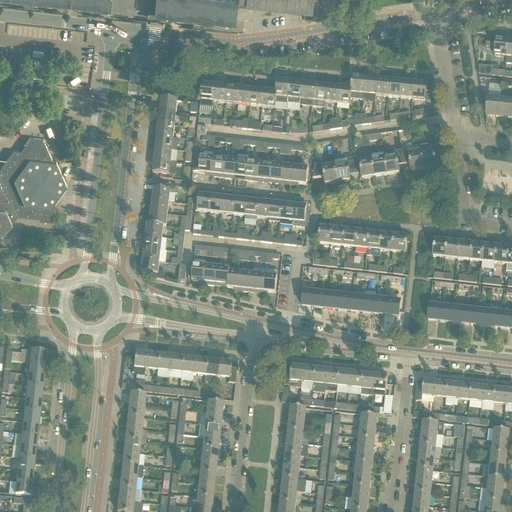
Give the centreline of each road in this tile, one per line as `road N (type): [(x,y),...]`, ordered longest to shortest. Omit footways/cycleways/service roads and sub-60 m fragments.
road 1 (tertiary): [(111,285),(140,31)]
road 2 (tertiary): [(110,27),(82,277)]
road 3 (tertiary): [(72,324),(52,511)]
road 4 (tertiary): [(140,31),(236,41),(323,30)]
road 5 (tertiary): [(82,511),(99,329)]
road 6 (unclassified): [(255,335),(233,511)]
road 7 (residential): [(409,353),(391,511)]
road 8 (tertiary): [(256,323),(115,291)]
road 9 (tertiary): [(113,318),(255,335)]
road 10 (residential): [(511,227),(466,221),(452,138)]
road 11 (residential): [(452,138),(435,13)]
